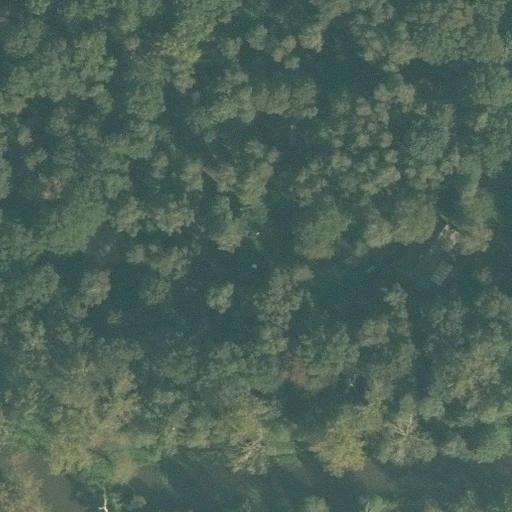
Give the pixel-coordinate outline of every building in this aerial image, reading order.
[(289,126),(310,127),(311,115),(271,113),(271,125),(289,126)] [(203,171),(214,180),(239,201),(249,189),(224,168),(214,159),(203,171)] [(425,281),(427,278),(441,259),(458,235),(434,219),(402,265),(425,281)] [(102,268),(108,260),(117,247),(125,236),(109,226),(87,257),(102,268)] [(357,253),(345,235),(313,256),(324,274),(343,262),(357,253)]
